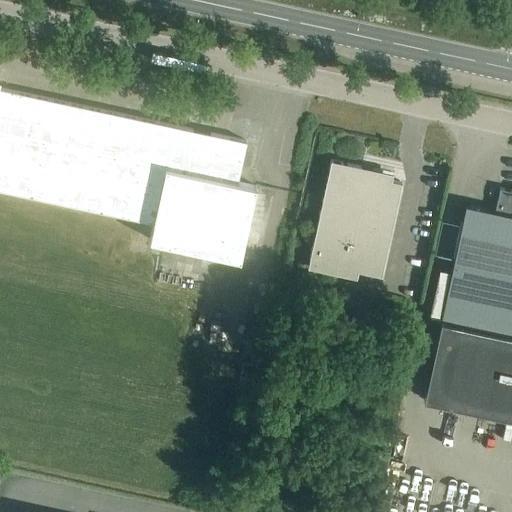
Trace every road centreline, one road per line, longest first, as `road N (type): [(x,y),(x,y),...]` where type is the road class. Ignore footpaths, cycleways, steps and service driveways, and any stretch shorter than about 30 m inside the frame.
road 1 (unclassified): [(0,15),(511,126)]
road 2 (secondary): [(179,0),(511,71)]
